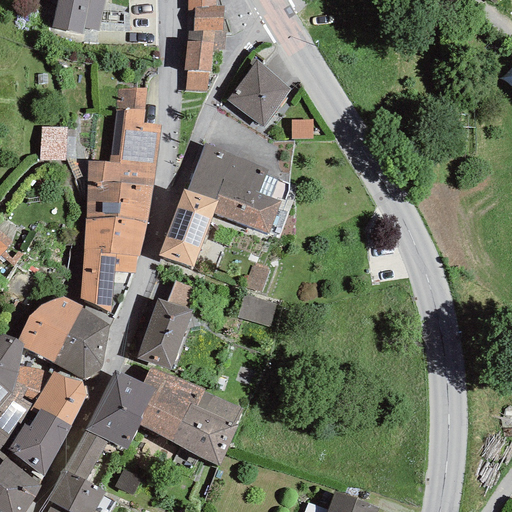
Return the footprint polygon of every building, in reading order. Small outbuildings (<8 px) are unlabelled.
[(98,31),(104,0),(56,0),(51,27),(82,35),(84,28),(98,31)] [(213,6),(213,0),(186,0),(187,11),(195,11),(195,7),(213,6)] [(224,6),(213,6),(195,7),(195,11),(193,31),(222,31),(224,6)] [(222,31),(193,31),(188,31),(183,70),(187,70),(208,72),(210,72),(212,50),(223,51),(225,31),(222,31)] [(292,89),(256,61),(226,100),(262,128),(292,89)] [(206,93),(208,72),(187,70),(185,91),(206,93)] [(146,89),(118,89),(116,109),(145,109),(146,89)] [(143,124),(145,109),(116,109),(110,163),(88,161),(87,182),(120,185),(154,187),(161,125),(143,124)] [(62,129),(39,129),(39,162),(61,162),(62,129)] [(267,169),(203,145),(193,173),(220,183),(221,181),(280,201),(285,184),(265,177),(267,169)] [(220,183),(193,173),(187,190),(217,201),(212,214),(269,233),(280,201),(221,181),(220,183)] [(116,217),(120,185),(87,182),(86,218),(116,217)] [(154,187),(120,185),(116,217),(147,223),(154,187)] [(182,189),(158,255),(193,268),(212,214),(217,201),(187,190),(182,189)] [(138,256),(147,223),(116,217),(86,218),(84,249),(99,248),(99,254),(138,256)] [(133,275),(138,256),(99,254),(99,248),(84,249),(79,298),(109,312),(114,273),(133,275)] [(174,279),(165,302),(191,312),(200,289),(174,279)] [(277,305),(243,295),(236,317),(270,327),(277,305)] [(21,348),(52,363),(81,309),(82,306),(62,297),(41,305),(29,316),(16,339),(24,345),(21,348)] [(165,302),(157,299),(135,358),(170,370),(191,312),(165,302)] [(84,310),(81,309),(52,363),(83,380),(100,370),(102,367),(109,326),(113,319),(85,306),(84,310)] [(21,348),(24,345),(16,339),(4,335),(0,336),(0,365),(15,378),(18,366),(21,348)] [(0,365),(0,433),(7,438),(17,422),(20,423),(29,406),(30,404),(21,399),(27,389),(14,383),(15,378),(0,365)] [(51,374),(18,366),(15,378),(14,383),(27,389),(21,399),(30,404),(29,406),(38,412),(40,409),(71,426),(85,397),(81,382),(52,372),(51,374)] [(204,389),(149,368),(142,384),(152,389),(137,424),(172,442),(189,404),(197,406),(202,393),(204,389)] [(114,371),(83,431),(106,443),(125,450),(137,424),(152,389),(142,384),(114,371)] [(243,409),(202,393),(197,406),(189,404),(172,442),(218,467),(243,409)] [(43,478),(71,426),(40,409),(38,412),(28,425),(24,424),(7,449),(43,478)] [(106,443),(83,431),(63,469),(85,482),(106,443)] [(39,484),(43,478),(7,449),(3,445),(0,448),(0,458),(2,461),(0,463),(0,511),(23,511),(40,486),(39,484)] [(63,469),(46,500),(51,502),(69,511),(93,511),(104,492),(85,482),(63,469)] [(376,511),(378,508),(334,492),(326,511),(376,511)] [(69,511),(51,502),(46,511),(69,511)]
